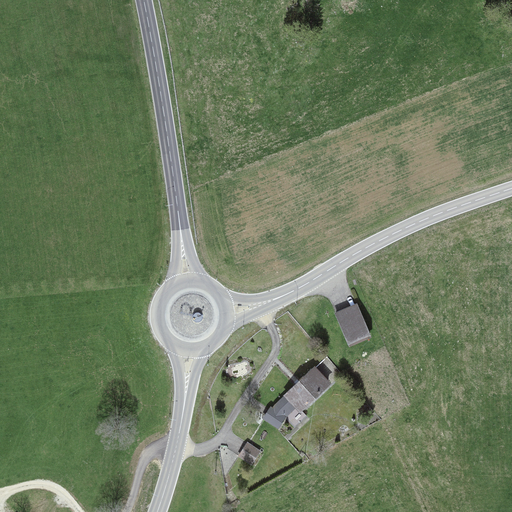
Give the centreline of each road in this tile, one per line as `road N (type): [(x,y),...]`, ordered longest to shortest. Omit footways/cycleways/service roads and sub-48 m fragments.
road 1 (secondary): [(511,189),(381,238),(274,299)]
road 2 (primary): [(177,211),(143,0)]
